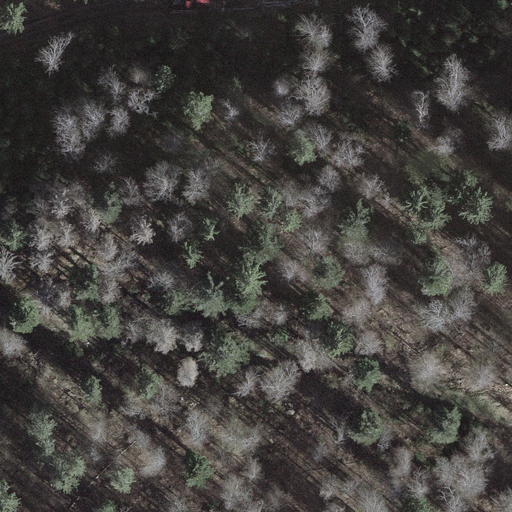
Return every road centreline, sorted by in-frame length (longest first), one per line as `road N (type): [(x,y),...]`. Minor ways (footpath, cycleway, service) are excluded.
road 1 (track): [(0,320),(197,340),(349,367),(511,419)]
road 2 (track): [(147,0),(0,35)]
